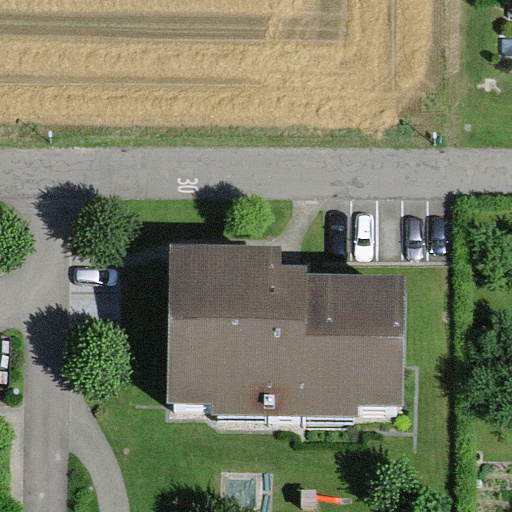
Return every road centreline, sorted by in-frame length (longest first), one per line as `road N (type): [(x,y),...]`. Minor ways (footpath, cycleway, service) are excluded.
road 1 (residential): [(0,171),(511,175)]
road 2 (unknown): [(93,172),(55,419),(79,435),(115,511)]
